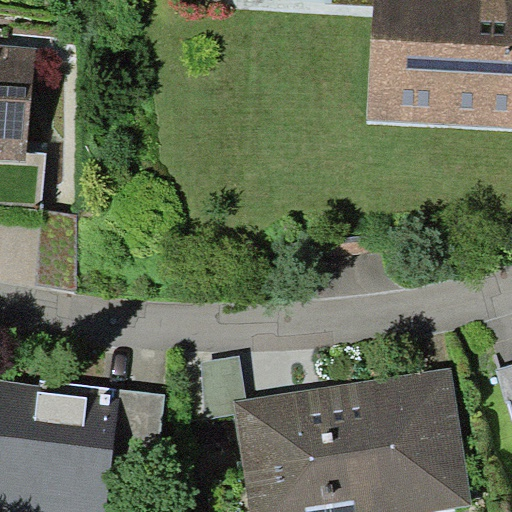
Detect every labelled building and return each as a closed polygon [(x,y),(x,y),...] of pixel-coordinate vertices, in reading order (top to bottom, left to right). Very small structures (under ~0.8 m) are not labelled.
[(511,0),(332,0),(332,2),(374,5),(368,120),(511,127),(511,0)] [(0,159),(27,162),(38,48),(0,44),(0,159)] [(77,215),(43,209),(35,285),(77,292),(77,215)] [(247,399),(240,355),(203,363),(205,419),(236,413),(234,400),(247,399)] [(511,364),(497,369),(508,402),(510,401),(511,406),(511,364)] [(236,413),(250,511),(416,511),(472,504),(452,368),(247,399),(234,400),(236,413)] [(0,511),(106,511),(112,464),(120,390),(41,380),(40,385),(0,379),(0,511)] [(120,390),(112,464),(156,469),(164,395),(120,390)]
